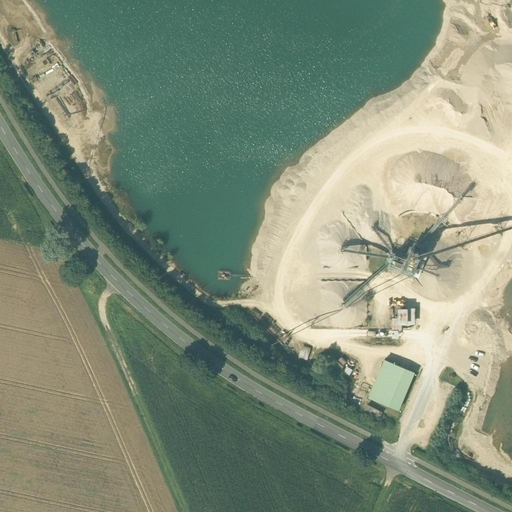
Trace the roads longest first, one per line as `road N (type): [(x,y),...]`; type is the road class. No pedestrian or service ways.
road 1 (tertiary): [(493,511),(292,410),(183,340),(84,245),(0,121)]
road 2 (track): [(131,277),(106,299),(104,318),(184,511)]
